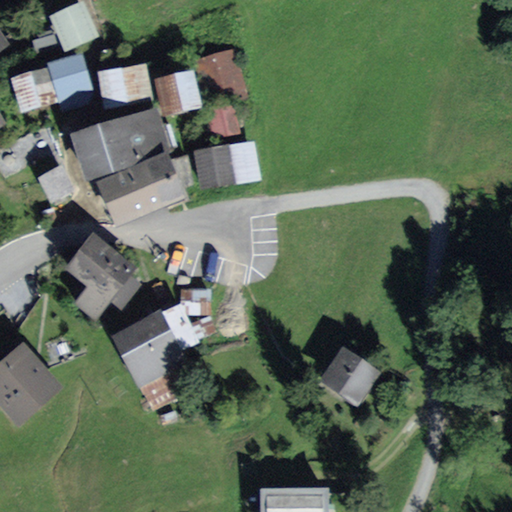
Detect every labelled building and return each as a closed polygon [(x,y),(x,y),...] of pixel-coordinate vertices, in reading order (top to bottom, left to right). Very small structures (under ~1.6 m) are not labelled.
[(64,8),(50,16),(66,51),(97,37),(81,2),(64,8)] [(0,26),(0,56),(14,45),(0,26)] [(82,59),(53,65),(64,115),(93,109),(82,59)] [(150,63),(105,70),(111,109),(157,101),(150,63)] [(51,70),(15,80),(25,116),(62,106),(51,70)] [(198,73),(158,82),(167,120),(206,111),(198,73)] [(155,112),(76,134),(90,178),(167,148),(155,112)] [(257,144),(193,153),(198,190),(263,181),(257,144)] [(173,156),(101,186),(120,230),(192,200),(173,156)] [(67,168),(42,181),(56,207),(81,194),(67,168)] [(98,236),(70,272),(93,289),(77,309),(103,329),(146,273),(98,236)] [(215,294),(190,295),(190,319),(215,319),(215,294)] [(171,314),(117,340),(152,414),(189,397),(180,379),(198,371),(171,314)] [(27,345),(0,368),(0,406),(24,434),(70,394),(27,345)] [(387,376),(346,350),(322,387),(363,413),(387,376)] [(327,511),(328,494),(264,494),(263,511),(327,511)]
